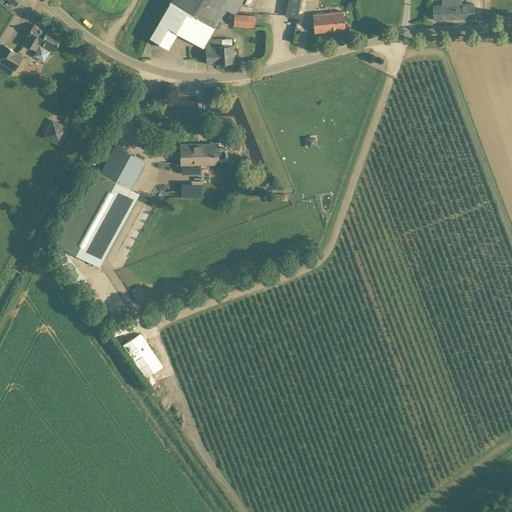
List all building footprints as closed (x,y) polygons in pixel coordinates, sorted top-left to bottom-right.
[(242,0),(171,0),(151,35),(170,46),(178,32),(203,47),(207,40),(225,9),(234,15),(242,0)] [(433,20),(474,18),(473,4),(463,4),(462,0),(442,0),(442,5),(433,5),(433,20)] [(285,16),(298,18),(299,8),(287,6),(285,16)] [(313,15),(315,32),(345,29),(343,11),(313,15)] [(254,27),(254,16),(234,14),(233,26),(254,27)] [(51,50),(54,51),(62,38),(48,29),(47,32),(34,24),(27,37),(28,37),(24,43),(36,50),(33,55),(44,62),(51,51),(51,50)] [(207,40),(203,47),(206,47),(207,64),(208,64),(216,63),(235,62),(234,45),(222,46),(221,39),(207,40)] [(15,70),(24,57),(18,53),(6,46),(0,54),(0,70),(10,76),(14,69),(15,70)] [(52,118),(43,136),(61,146),(70,127),(52,118)] [(306,138),(307,147),(317,145),(316,136),(306,138)] [(228,158),(228,150),(225,150),(225,147),(215,148),(215,144),(204,144),(204,146),(198,146),(198,144),(181,145),(181,164),(216,164),(216,160),(225,160),(225,158),(228,158)] [(145,161),(116,145),(101,173),(91,167),(52,240),(82,256),(100,266),(139,194),(130,189),(145,161)] [(182,183),(183,196),(203,195),(203,182),(182,183)] [(141,332),(125,342),(146,377),(162,367),(141,332)]
